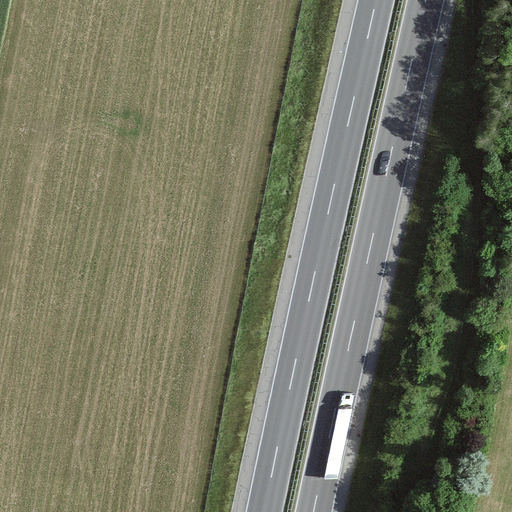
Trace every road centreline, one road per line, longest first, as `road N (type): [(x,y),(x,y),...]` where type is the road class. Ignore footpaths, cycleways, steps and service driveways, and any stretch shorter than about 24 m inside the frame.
road 1 (motorway): [(375,0),(263,511)]
road 2 (motorway): [(313,511),(425,0)]
road 3 (track): [(407,511),(506,127)]
